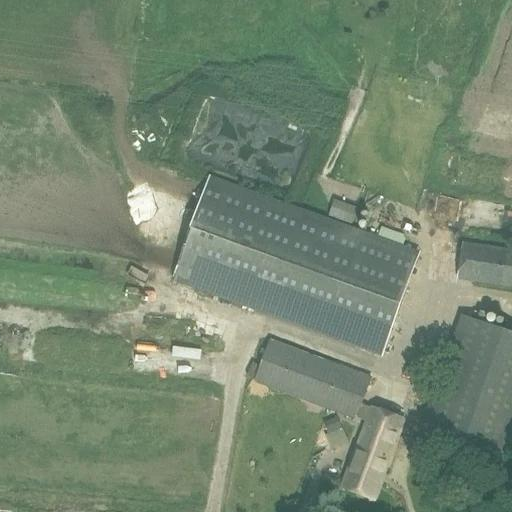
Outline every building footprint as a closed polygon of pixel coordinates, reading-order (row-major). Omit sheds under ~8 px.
[(382,353),(418,255),(255,196),(212,180),(175,276),(220,294),(382,353)] [(352,225),(358,208),(335,200),(329,216),(352,225)] [(511,287),(511,250),(463,244),(458,279),(511,287)] [(508,464),(511,451),(511,333),(462,316),(421,434),(508,464)] [(388,457),(402,420),(360,404),(370,378),(271,341),(255,382),(365,423),(357,445),(388,457)] [(225,348),(215,348),(217,381),(227,381),(225,348)] [(252,364),(247,378),(255,381),(260,367),(252,364)] [(336,419),(322,425),(327,436),(341,430),(336,419)] [(372,499),(388,457),(357,445),(341,488),(372,499)]
